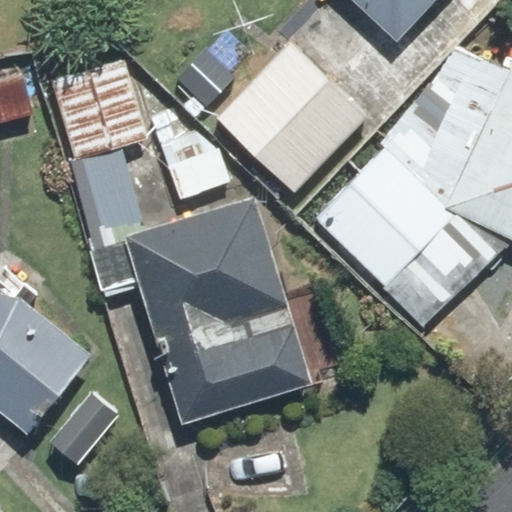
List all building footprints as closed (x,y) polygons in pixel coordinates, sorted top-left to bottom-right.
[(341,0),(388,43),(427,0),(341,0)] [(279,46),(211,119),(290,192),(358,118),(279,46)] [(511,243),(511,48),(439,210),(511,243)] [(116,61),(46,83),(71,161),(140,139),(116,61)] [(164,166),(175,200),(224,185),(214,150),(164,166)] [(374,152),(308,220),(376,286),(443,217),(374,152)] [(302,384),(244,200),(117,240),(174,424),(302,384)] [(81,358),(11,302),(0,298),(0,422),(18,436),(81,358)]
